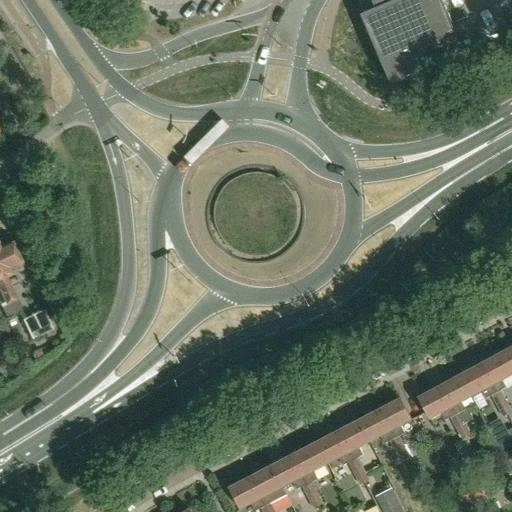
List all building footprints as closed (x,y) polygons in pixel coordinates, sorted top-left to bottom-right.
[(374,3),(358,10),(391,84),(465,52),(442,0),(381,0),(375,3),(375,2),(373,2),(374,3)] [(0,305),(6,318),(21,311),(6,277),(13,273),(12,271),(21,266),(10,242),(0,246),(0,305)] [(52,329),(44,311),(22,321),(31,339),(52,329)] [(0,344),(12,339),(0,312),(0,344)] [(511,347),(501,354),(511,373),(511,347)] [(511,375),(511,373),(501,354),(481,365),(496,393),(492,396),(497,406),(507,402),(501,391),(507,387),(503,380),(511,375)] [(496,393),(481,365),(460,376),(472,397),(482,392),(486,399),(492,396),(496,393)] [(466,410),(462,403),(472,397),(460,376),(440,387),(455,415),(451,417),(457,428),(465,424),(466,425),(474,420),(468,408),(466,410)] [(455,415),(440,387),(419,398),(431,419),(441,413),(445,421),(451,417),(455,415)] [(413,420),(402,398),(381,409),(396,438),(393,440),(399,451),(405,448),(400,437),(406,433),(402,425),(413,420)] [(511,412),(511,411),(507,402),(497,406),(503,417),(511,412)] [(396,438),(381,409),(360,420),(371,441),(382,436),(386,444),(393,440),(396,438)] [(511,445),(511,438),(501,419),(488,426),(502,451),(511,445)] [(371,441),(360,420),(339,431),(354,460),(350,462),(356,473),(364,469),(358,458),(364,455),(360,447),(371,441)] [(471,435),(466,425),(465,424),(457,428),(463,439),(471,435)] [(339,431),(316,443),(327,464),(340,458),(344,466),(350,462),(354,460),(339,431)] [(436,438),(423,440),(426,459),(440,456),(436,438)] [(327,464),(316,443),(294,455),(309,484),(305,486),(311,497),(318,493),(313,482),(319,479),(315,471),(327,464)] [(411,458),(405,448),(399,451),(405,462),(411,458)] [(482,465),(473,448),(460,455),(469,471),(482,465)] [(309,484),(294,455),(273,465),(284,487),(295,481),(299,489),(305,486),(309,484)] [(511,469),(511,463),(509,457),(502,461),(507,472),(511,469)] [(275,511),(271,504),(277,500),(288,495),(284,487),(273,465),(252,476),(268,506),(264,507),(266,511),(275,511)] [(369,480),(364,469),(356,473),(362,484),(369,480)] [(476,471),(454,481),(463,503),(485,494),(476,471)] [(268,506),(252,476),(231,487),(242,509),(253,503),(257,511),(266,511),(264,507),(268,506)] [(405,511),(393,488),(377,497),(384,511),(405,511)] [(324,504),(318,493),(311,497),(317,508),(324,504)]
